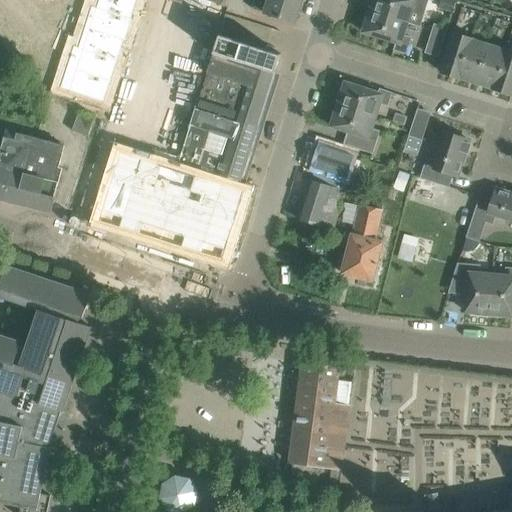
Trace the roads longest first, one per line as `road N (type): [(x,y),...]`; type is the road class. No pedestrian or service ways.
road 1 (secondary): [(511,353),(367,336),(238,305)]
road 2 (unclassified): [(238,305),(314,53)]
road 3 (secondary): [(238,305),(0,225)]
road 4 (residential): [(511,117),(314,53)]
